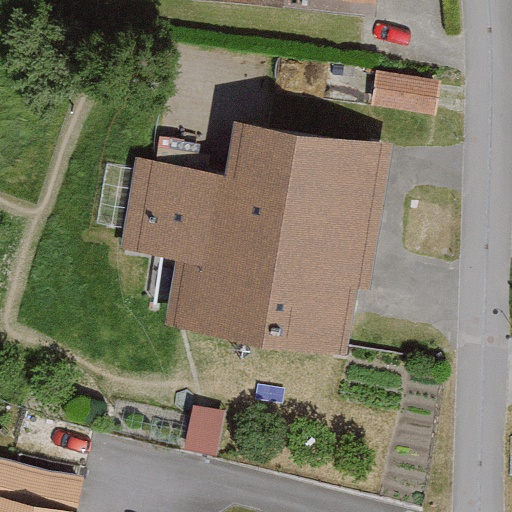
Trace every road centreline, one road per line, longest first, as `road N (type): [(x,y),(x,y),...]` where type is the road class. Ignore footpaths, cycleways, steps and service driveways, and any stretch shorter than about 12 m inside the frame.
road 1 (residential): [(480,0),(472,349)]
road 2 (residential): [(472,349),(477,511)]
